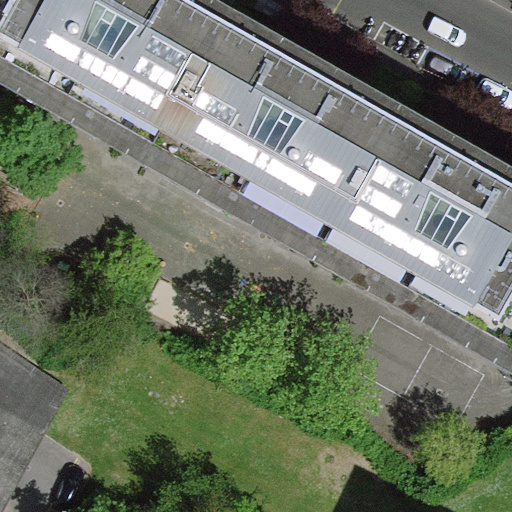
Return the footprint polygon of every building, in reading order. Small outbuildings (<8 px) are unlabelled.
[(0,0),(0,66),(156,153),(221,35),(158,0),(0,0)] [(392,133),(221,35),(156,153),(327,252),(392,133)] [(511,198),(392,133),(327,252),(511,355),(511,198)] [(0,346),(0,405),(45,436),(69,392),(0,346)] [(0,496),(8,502),(26,468),(45,436),(0,405),(0,496)] [(0,511),(2,511),(8,502),(0,496),(0,511)]
